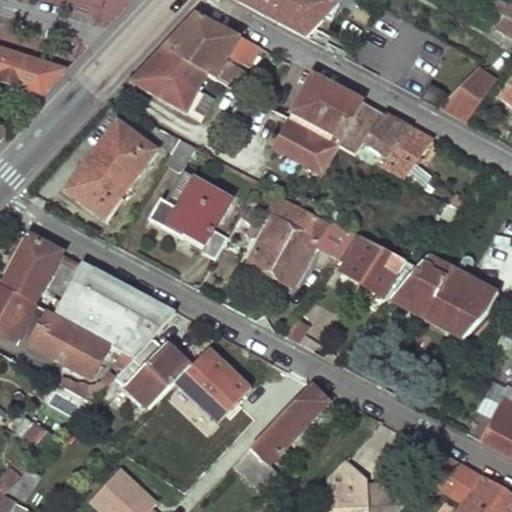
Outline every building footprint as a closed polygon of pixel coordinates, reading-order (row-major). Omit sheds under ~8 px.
[(49,0),(96,13),(100,0),(49,0)] [(327,0),(227,0),(303,40),(327,0)] [(505,18),(511,21),(511,1),(501,15),(505,18)] [(173,33),(157,50),(205,77),(215,82),(217,80),(230,87),(241,66),(226,58),(228,54),(248,64),(257,48),(192,13),(173,33)] [(511,21),(505,18),(493,34),(511,44),(511,21)] [(185,115),(205,77),(157,50),(136,72),(125,84),(185,115)] [(0,51),(0,84),(41,99),(56,84),(66,73),(0,51)] [(466,127),(495,83),(477,71),(439,113),(466,127)] [(336,146),(360,103),(308,74),(285,117),(286,118),(292,121),(336,146)] [(511,82),(499,100),(511,109),(511,82)] [(436,111),(445,96),(432,89),(424,105),(427,107),(436,111)] [(360,103),(336,146),(339,147),(353,155),(382,114),(360,103)] [(382,114),(353,155),(361,159),(371,146),(389,156),(409,129),(389,118),(382,114)] [(286,118),(271,147),(276,150),(292,121),(286,118)] [(292,121),(276,150),(321,175),(339,147),(336,146),(292,121)] [(116,122),(65,189),(102,218),(154,151),(116,122)] [(157,128),(150,138),(170,154),(178,140),(173,137),(157,128)] [(389,156),(380,168),(396,177),(410,163),(432,141),(409,129),(389,156)] [(170,154),(165,163),(180,172),(193,148),(178,140),(170,154)] [(423,172),(410,163),(396,177),(420,190),(425,180),(423,172)] [(158,199),(147,220),(182,240),(185,235),(203,245),(199,252),(214,261),(221,248),(227,238),(212,230),(230,198),(191,177),(175,208),(158,199)] [(270,219),(246,263),(292,287),(313,245),(338,259),(346,246),(355,234),(343,227),(339,225),(335,231),(324,225),(325,222),(267,191),(255,211),(270,219)] [(308,195),(302,205),(339,225),(343,227),(346,221),(317,206),(320,201),(308,195)] [(455,195),(448,206),(461,213),(467,201),(455,195)] [(256,214),(245,208),(234,228),(245,234),(256,214)] [(227,238),(221,248),(225,250),(230,241),(238,245),(245,234),(234,228),(227,238)] [(351,250),(339,269),(382,294),(401,259),(355,234),(346,246),(351,250)] [(26,236),(0,286),(30,302),(58,253),(26,236)] [(425,257),(389,299),(462,339),(483,315),(495,294),(425,257)] [(53,296),(45,310),(111,346),(132,358),(150,338),(174,313),(80,262),(60,300),(53,296)] [(29,304),(0,289),(0,334),(9,339),(29,304)] [(511,292),(503,302),(501,309),(504,318),(505,321),(506,319),(510,321),(511,322),(511,292)] [(111,346),(45,310),(27,346),(56,361),(61,351),(70,355),(64,366),(93,380),(111,346)] [(297,319),(284,339),(296,345),(308,326),(297,319)] [(511,322),(510,321),(496,346),(511,354),(511,322)] [(132,358),(113,378),(150,411),(154,407),(191,369),(164,343),(160,348),(150,338),(132,358)] [(191,369),(154,407),(164,416),(185,393),(217,424),(250,387),(210,349),(191,369)] [(283,376),(260,401),(278,418),(301,392),(283,376)] [(491,419),(506,389),(493,383),(478,413),(491,419)] [(491,419),(478,443),(487,447),(505,457),(511,443),(511,387),(508,385),(506,389),(491,419)] [(22,415),(8,431),(47,451),(60,436),(66,421),(72,423),(89,405),(57,386),(37,423),(22,415)] [(257,449),(246,461),(272,483),(278,476),(268,466),(327,405),(307,386),(301,392),(278,418),(252,445),(257,449)] [(258,405),(239,429),(253,441),(271,418),(258,405)] [(331,504),(323,511),(396,511),(406,500),(379,477),(367,479),(368,474),(345,456),(328,476),(331,504)] [(482,480),(448,460),(433,486),(462,506),(456,511),(511,511),(511,496),(506,491),(483,479),(482,480)] [(246,461),(240,468),(261,491),(267,486),(271,489),(265,495),(276,508),(294,488),(280,475),(278,476),(272,483),(246,461)] [(9,462),(0,474),(0,495),(4,497),(27,472),(9,462)] [(118,468),(90,499),(104,511),(155,511),(152,508),(156,503),(118,468)] [(0,511),(10,511),(16,503),(4,497),(0,495),(0,511)] [(26,511),(28,510),(16,503),(10,511),(26,511)]
